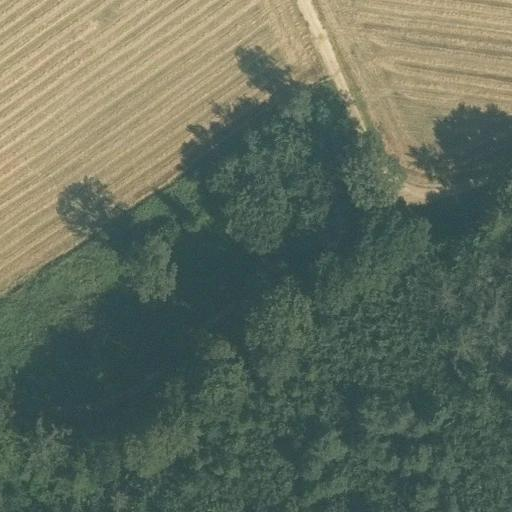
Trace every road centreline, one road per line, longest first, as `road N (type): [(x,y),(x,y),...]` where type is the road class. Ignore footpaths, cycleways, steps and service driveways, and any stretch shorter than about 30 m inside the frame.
road 1 (track): [(0,411),(73,431),(99,424),(202,319),(383,202)]
road 2 (track): [(383,202),(302,0)]
road 3 (track): [(383,202),(511,167)]
